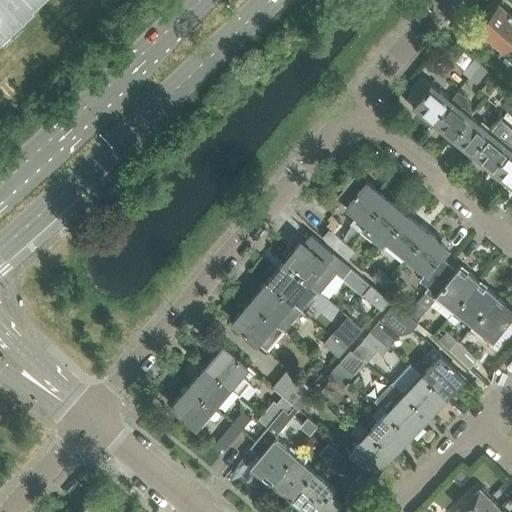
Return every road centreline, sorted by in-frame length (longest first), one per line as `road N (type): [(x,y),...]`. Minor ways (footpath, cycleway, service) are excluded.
road 1 (residential): [(92,416),(352,110)]
road 2 (secondary): [(0,250),(269,0)]
road 3 (secondary): [(197,0),(0,186)]
road 4 (residential): [(511,242),(352,110)]
road 5 (residential): [(201,511),(92,416)]
road 6 (residential): [(352,110),(445,0)]
road 7 (residential): [(11,511),(92,416)]
road 8 (residential): [(389,511),(474,423)]
